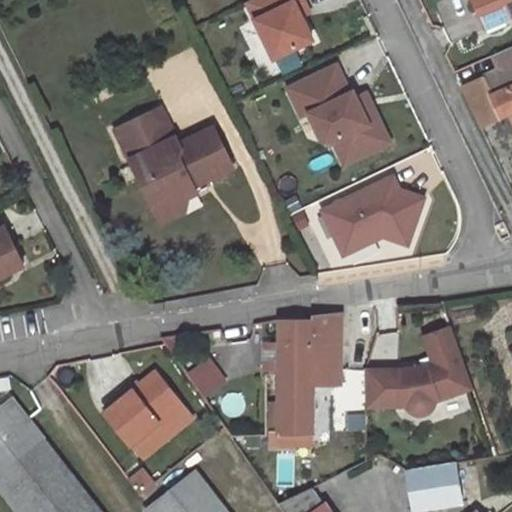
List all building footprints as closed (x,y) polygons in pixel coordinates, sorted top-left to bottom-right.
[(250,0),(247,2),(274,58),(312,39),(294,2),(298,0),(250,0)] [(511,0),(474,0),(479,13),(498,5),(504,19),(511,15),(511,0)] [(498,5),(479,13),(487,32),(511,22),(511,15),(504,19),(498,5)] [(499,69),(511,63),(511,46),(492,55),(499,69)] [(511,110),(511,109),(511,63),(499,69),(470,82),(470,85),(462,88),(478,124),(511,110)] [(337,66),(302,82),(316,110),(309,114),(322,140),(331,143),(334,142),(345,164),(390,142),(379,119),(369,124),(356,97),(354,92),(351,94),(337,66)] [(316,110),(302,82),(288,89),(302,118),(309,114),(316,110)] [(369,124),(379,119),(366,92),(356,97),(369,124)] [(114,129),(155,212),(180,200),(197,192),(194,186),(231,167),(212,127),(181,143),(179,147),(174,146),(170,139),(175,136),(160,106),(114,129)] [(392,177),(324,210),(344,253),(383,234),(408,242),(423,197),(399,189),(392,177)] [(180,200),(155,212),(160,224),(186,211),(180,200)] [(0,277),(25,265),(6,226),(0,229),(0,277)] [(312,319),(311,381),(338,382),(340,313),(313,316),(312,319)] [(312,319),(278,319),(278,339),(278,366),(277,439),(284,439),(284,434),(309,433),(333,477),(346,470),(326,432),(311,432),(311,381),(312,319)] [(400,369),(363,370),(364,407),(404,407),(408,411),(413,414),(417,415),(422,414),(425,413),(431,409),(435,401),(472,388),(451,327),(423,337),(432,363),(423,366),(400,369)] [(263,339),(263,366),(278,366),(278,339),(263,339)] [(212,355),(189,371),(207,395),(230,379),(212,355)] [(156,372),(109,409),(135,441),(158,423),(165,431),(188,412),(156,372)] [(11,399),(0,407),(0,474),(18,460),(11,450),(18,444),(11,433),(22,425),(27,421),(11,399)] [(158,423),(135,441),(147,456),(193,418),(188,412),(165,431),(158,423)] [(18,460),(0,474),(0,478),(26,511),(90,511),(22,425),(11,433),(18,444),(11,450),(18,460)] [(406,470),(414,510),(461,504),(455,463),(406,470)] [(153,511),(217,511),(180,464),(140,495),(153,511)] [(331,511),(324,502),(309,511),(331,511)]
